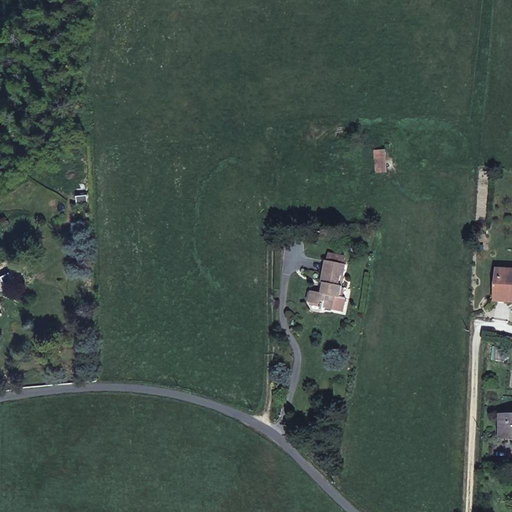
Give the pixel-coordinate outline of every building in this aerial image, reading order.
[(391,184),(391,163),(381,163),(382,185),(391,184)] [(328,261),(347,265),(348,262),(346,261),(346,256),(329,253),(328,261)] [(342,277),(345,277),(347,265),(328,261),(325,274),(323,282),(326,283),(324,294),(321,293),(313,292),(310,303),(323,305),(323,308),(333,310),(336,297),(341,298),(342,298),(344,286),(343,286),(340,286),(342,277)] [(511,302),(511,269),(498,269),(497,302),(507,302),(511,302)] [(0,316),(1,316),(0,314),(0,304),(1,304),(0,300),(0,297),(8,293),(1,279),(0,279),(0,316)] [(336,297),(333,310),(343,312),(346,299),(342,298),(341,298),(336,297)] [(503,361),(504,347),(495,346),(494,360),(503,361)] [(511,436),(511,414),(501,414),(501,437),(511,436)]
